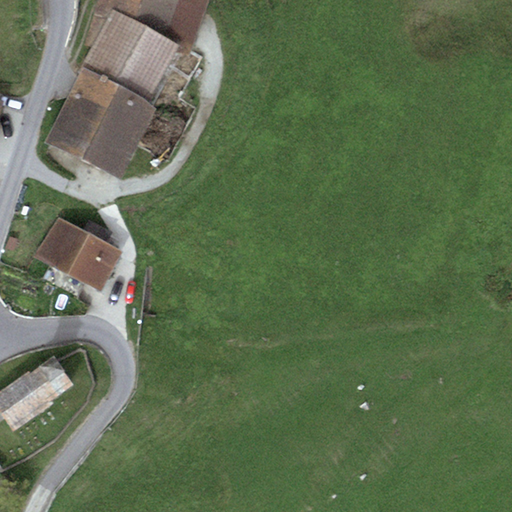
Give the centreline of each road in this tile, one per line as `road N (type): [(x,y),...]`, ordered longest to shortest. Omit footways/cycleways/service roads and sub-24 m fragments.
road 1 (unclassified): [(0,336),(82,331),(116,346),(123,365),(117,395),(34,511)]
road 2 (unknown): [(16,177),(56,181),(91,200),(121,240),(122,289),(114,307),(82,331)]
road 3 (tertiary): [(64,0),(0,210)]
